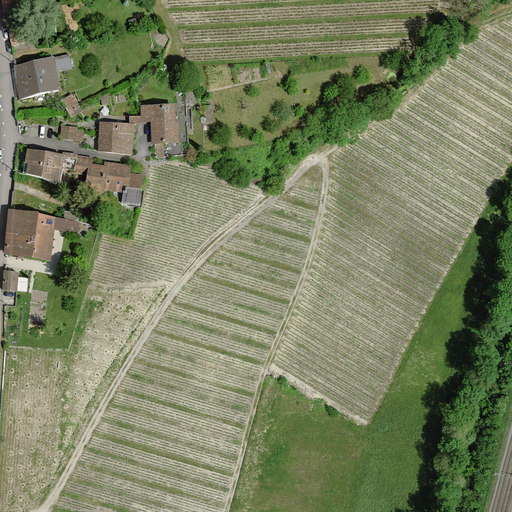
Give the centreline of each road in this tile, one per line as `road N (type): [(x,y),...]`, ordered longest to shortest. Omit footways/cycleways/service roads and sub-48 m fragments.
road 1 (track): [(44,508),(175,291),(316,159),(326,169),(308,268),(264,369),(227,511)]
road 2 (track): [(316,159),(405,100),(476,29),(511,12)]
